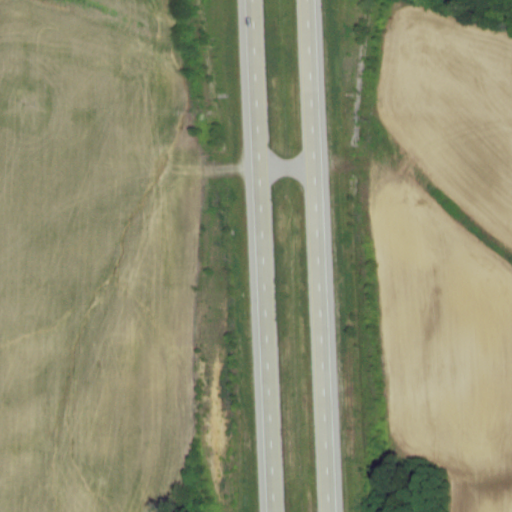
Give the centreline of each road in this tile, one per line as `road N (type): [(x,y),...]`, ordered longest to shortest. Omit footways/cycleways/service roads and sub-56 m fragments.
road 1 (primary): [(254,0),(275,511)]
road 2 (primary): [(331,511),(311,0)]
